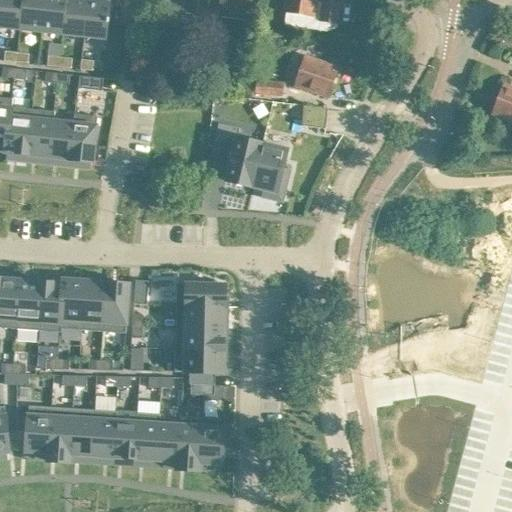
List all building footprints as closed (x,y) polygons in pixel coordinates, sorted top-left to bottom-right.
[(23,0),(1,0),(0,10),(0,28),(20,30),(23,0)] [(44,0),(23,0),(20,30),(41,33),(44,0)] [(44,0),(41,33),(63,35),(66,0),(44,0)] [(88,0),(66,0),(63,35),(84,37),(88,0)] [(93,0),(88,0),(84,37),(106,40),(108,24),(110,2),(93,0)] [(166,0),(165,9),(195,13),(194,23),(204,25),(207,9),(196,7),(197,0),(166,0)] [(247,21),(250,0),(219,0),(218,10),(207,9),(204,25),(216,26),(217,17),(247,21)] [(316,0),(285,0),(283,12),(314,17),(316,0)] [(323,1),(318,30),(327,31),(337,28),(340,3),(323,1)] [(4,61),(16,63),(17,53),(5,51),(4,61)] [(29,54),(17,53),(16,63),(28,64),(29,54)] [(47,66),(59,67),(60,57),(48,56),(47,66)] [(294,85),(329,97),(339,68),(304,56),(294,85)] [(60,57),(59,67),(71,69),(72,59),(60,57)] [(92,71),(93,61),(81,60),(80,70),(92,71)] [(14,79),(15,69),(3,67),(2,77),(14,79)] [(15,69),(14,79),(26,80),(27,70),(15,69)] [(45,82),(57,83),(58,73),(46,72),(45,82)] [(70,75),(58,73),(57,83),(69,85),(70,75)] [(102,91),(103,79),(79,76),(78,89),(102,91)] [(282,96),(283,84),(256,81),(255,93),(282,96)] [(511,88),(503,85),(492,114),(510,121),(509,125),(511,128),(511,88)] [(0,143),(6,144),(10,107),(12,107),(12,99),(0,97),(0,143)] [(304,106),(301,126),(325,129),(328,108),(304,106)] [(31,109),(12,107),(10,107),(6,144),(5,152),(27,154),(31,109)] [(27,154),(49,157),(53,117),(54,117),(54,112),(31,109),(27,154)] [(75,119),(70,159),(92,162),(93,159),(97,117),(74,114),(73,119),(75,119)] [(49,157),(70,159),(75,119),(73,119),(54,117),(53,117),(49,157)] [(226,180),(251,187),(261,144),(237,138),(240,129),(218,124),(213,147),(233,152),(226,180)] [(287,150),(261,144),(251,187),(277,193),(287,150)] [(0,278),(0,327),(16,329),(20,280),(0,278)] [(62,283),(59,328),(61,328),(81,330),(85,281),(63,279),(62,283)] [(20,280),(16,329),(38,331),(41,282),(20,280)] [(136,280),(134,304),(146,305),(148,281),(136,280)] [(85,281),(81,330),(103,331),(106,283),(85,281)] [(41,282),(38,331),(61,332),(61,328),(59,328),(62,283),(41,282)] [(106,283),(103,331),(126,333),(128,284),(106,283)] [(177,283),(176,305),(225,307),(225,285),(177,283)] [(176,305),(176,328),(224,329),(225,307),(176,305)] [(133,314),(132,326),(142,326),(143,314),(133,314)] [(132,326),(131,338),(141,338),(142,326),(132,326)] [(176,328),(175,350),(224,351),(224,329),(176,328)] [(175,350),(175,372),(189,372),(189,384),(191,384),(202,384),(215,385),(215,373),(223,373),(224,351),(175,350)] [(45,359),(45,369),(57,369),(57,359),(45,359)] [(57,359),(57,369),(69,370),(70,359),(57,359)] [(89,360),(88,370),(100,370),(101,360),(89,360)] [(101,360),(100,370),(113,371),(113,360),(101,360)] [(2,364),(1,374),(14,374),(14,364),(2,364)] [(14,364),(14,374),(26,375),(26,364),(14,364)] [(5,374),(4,384),(16,385),(17,375),(5,374)] [(17,375),(16,385),(29,385),(29,375),(17,375)] [(62,375),(62,386),(74,386),(74,376),(62,375)] [(74,376),(74,386),(86,386),(86,376),(74,376)] [(106,376),(105,387),(117,387),(118,377),(106,376)] [(118,377),(117,387),(129,387),(130,377),(118,377)] [(149,377),(149,387),(161,388),(161,378),(149,377)] [(161,378),(161,388),(173,388),(173,378),(161,378)] [(191,384),(190,395),(202,395),(202,384),(191,384)] [(202,384),(202,395),(214,395),(215,385),(202,384)] [(4,406),(0,406),(0,452),(9,452),(4,406)] [(29,406),(26,451),(47,453),(50,407),(29,406)] [(47,453),(47,461),(70,462),(71,454),(74,409),(50,407),(47,453)] [(74,409),(71,454),(92,456),(95,410),(74,409)] [(95,410),(92,456),(113,457),(115,421),(116,421),(117,411),(95,410)] [(115,421),(113,457),(134,458),(137,422),(136,422),(136,413),(117,411),(116,421),(115,421)] [(137,422),(134,458),(155,460),(158,419),(160,419),(160,414),(136,413),(136,422),(137,422)] [(177,461),(176,469),(199,471),(200,463),(203,417),(180,416),(179,420),(177,461)] [(203,417),(200,463),(222,464),(225,419),(203,417)] [(158,419),(155,460),(177,461),(179,420),(160,419),(158,419)]
